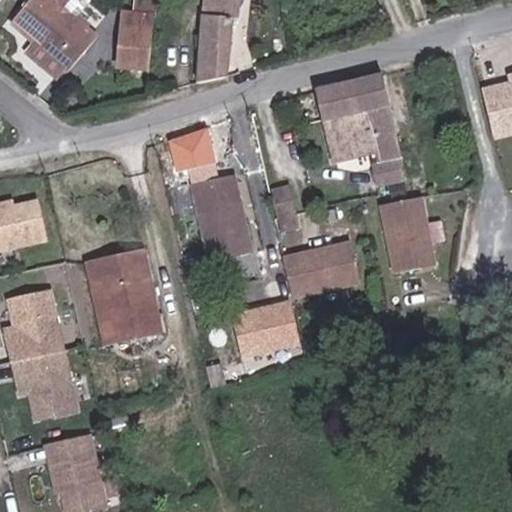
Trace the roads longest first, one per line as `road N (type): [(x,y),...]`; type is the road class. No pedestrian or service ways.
road 1 (unclassified): [(511,25),(70,146)]
road 2 (track): [(132,131),(229,511)]
